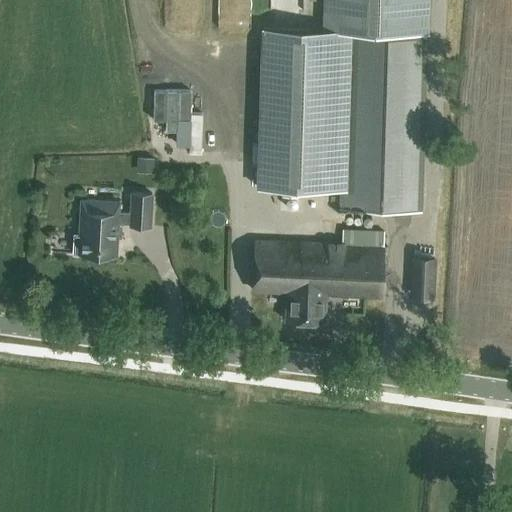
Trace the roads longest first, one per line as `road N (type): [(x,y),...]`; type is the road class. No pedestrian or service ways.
road 1 (tertiary): [(511,393),(0,325)]
road 2 (track): [(492,390),(485,511)]
